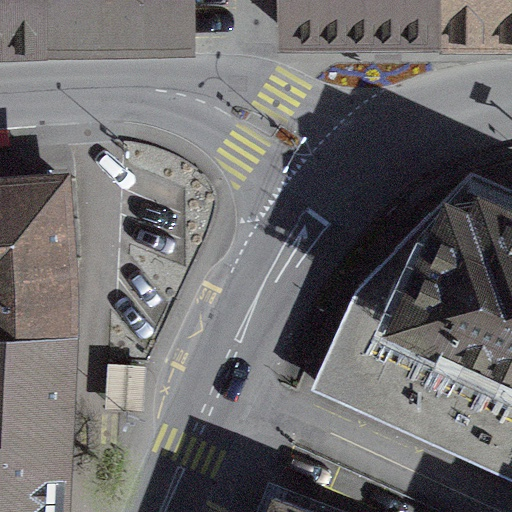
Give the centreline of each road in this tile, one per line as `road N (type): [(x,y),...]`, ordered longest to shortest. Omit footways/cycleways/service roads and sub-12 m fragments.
road 1 (residential): [(345,176),(271,276),(162,511)]
road 2 (residential): [(345,176),(264,122),(209,98),(136,86),(0,95)]
road 3 (residential): [(511,105),(468,114),(345,176)]
